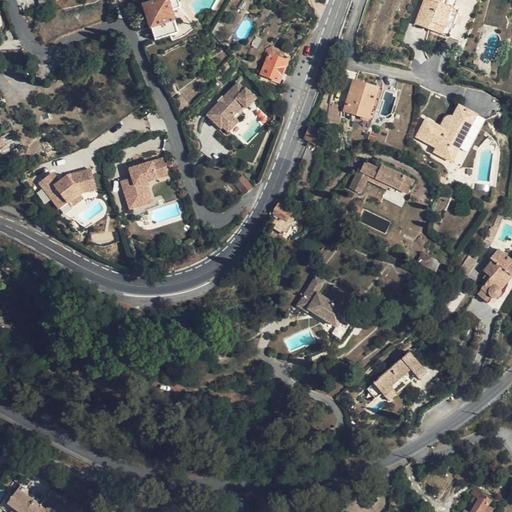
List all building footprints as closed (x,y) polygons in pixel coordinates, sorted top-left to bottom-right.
[(47,0),(39,0),(38,0),(40,8),(49,7),(47,0)] [(180,8),(177,0),(165,0),(145,6),(155,38),(177,31),(171,11),(180,8)] [(446,0),(424,0),(416,24),(441,35),(452,8),(445,4),(446,0)] [(271,50),(269,54),(279,59),(281,54),(271,50)] [(279,59),(269,54),(261,75),(279,82),(287,62),(279,59)] [(372,122),(382,89),(354,80),(344,112),(372,122)] [(239,84),(208,116),(222,129),(224,127),(234,117),(245,106),(247,109),(257,99),(246,89),(245,90),(239,84)] [(434,150),(452,159),(477,112),(459,103),(453,114),(450,113),(448,113),(447,113),(446,114),(444,116),(440,124),(433,120),(426,116),(416,134),(437,145),(434,150)] [(336,118),(338,106),(331,104),(328,117),(336,118)] [(481,114),(477,112),(452,159),(456,161),(481,114)] [(234,117),(224,127),(229,133),(240,122),(234,117)] [(304,139),(305,140),(318,148),(324,135),(310,126),(304,139)] [(50,149),(63,145),(62,141),(49,146),(50,149)] [(21,152),(19,146),(5,152),(7,157),(21,152)] [(170,174),(164,158),(131,170),(134,178),(123,182),(130,201),(152,193),(148,182),(170,174)] [(354,182),(364,186),(366,182),(368,177),(388,186),(407,194),(414,181),(382,167),(380,170),(366,165),(362,174),(358,173),(354,182)] [(97,187),(90,168),(68,176),(60,183),(55,188),(53,184),(48,189),(42,184),(40,186),(48,194),(63,210),(70,203),(81,193),(97,187)] [(442,173),(434,172),(432,183),(439,185),(442,173)] [(51,174),(42,184),(48,189),(53,184),(55,188),(60,183),(51,174)] [(245,195),(253,188),(243,177),(235,184),(245,195)] [(386,191),(388,186),(368,177),(366,182),(386,191)] [(364,186),(354,182),(350,191),(360,195),(364,186)] [(81,193),(70,203),(75,208),(85,198),(81,193)] [(152,193),(130,201),(133,210),(156,202),(152,193)] [(281,205),(274,215),(276,216),(276,218),(277,219),(273,228),(283,236),(296,216),(281,205)] [(492,278),(488,283),(478,295),(486,301),(490,297),(493,299),(496,299),(499,298),(501,296),(502,293),(502,291),(501,289),(511,275),(511,261),(499,251),(491,260),(493,262),(485,271),(487,273),(492,278)] [(418,264),(426,268),(431,258),(423,254),(418,264)] [(441,262),(431,258),(426,268),(436,273),(441,262)] [(9,260),(6,265),(13,270),(17,266),(9,260)] [(9,275),(10,275),(13,270),(6,265),(2,270),(9,275)] [(32,276),(23,270),(18,277),(27,284),(32,276)] [(483,279),(488,283),(492,278),(487,273),(483,279)] [(317,294),(324,283),(316,277),(297,306),(307,312),(309,309),(337,327),(355,298),(342,290),(341,292),(334,287),(327,300),(317,294)] [(371,386),(379,396),(382,393),(389,401),(396,395),(389,387),(411,369),(419,379),(426,373),(411,353),(371,386)] [(376,398),(379,396),(371,386),(368,390),(376,398)] [(463,480),(470,470),(463,465),(455,477),(463,480)] [(42,500),(18,484),(12,495),(29,505),(28,508),(34,511),(58,511),(59,511),(44,501),(42,500)] [(490,511),(492,510),(488,507),(491,501),(480,494),(482,491),(477,488),(471,495),(479,500),(471,511),(464,511),(490,511)] [(29,505),(12,495),(10,498),(27,509),(28,508),(29,505)] [(470,510),(476,499),(472,497),(465,508),(470,510)] [(457,500),(454,507),(460,509),(463,502),(457,500)]
